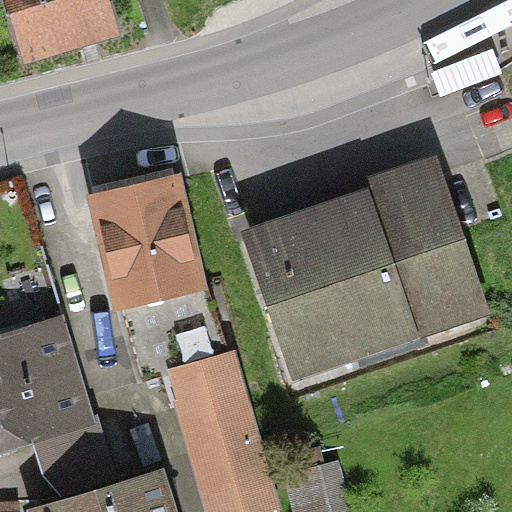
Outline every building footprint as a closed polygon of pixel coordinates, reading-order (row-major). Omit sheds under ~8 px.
[(4,0),(22,58),(106,32),(96,0),(4,0)] [(487,63),(445,80),(451,93),(492,75),(487,63)] [(356,204),(247,241),(292,372),(352,351),(357,366),(421,344),(416,330),(476,309),(431,178),(365,200),(363,193),(353,196),(356,204)] [(167,375),(187,438),(204,495),(260,478),(202,285),(195,286),(171,184),(91,202),(115,305),(137,383),(167,375)] [(0,340),(0,448),(85,422),(55,327),(12,340),(11,337),(0,340)] [(323,511),(314,474),(284,482),(291,511),(323,511)] [(160,511),(151,482),(51,511),(160,511)]
